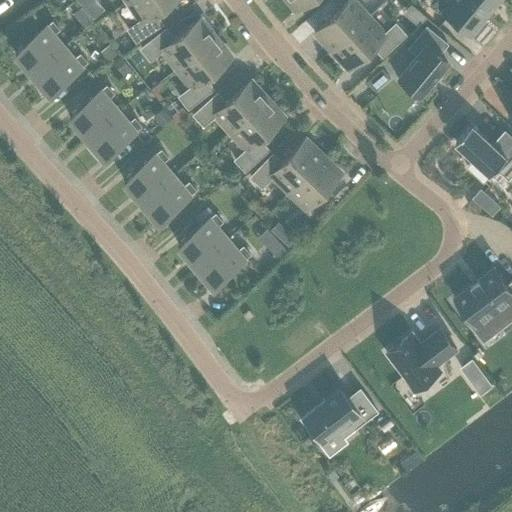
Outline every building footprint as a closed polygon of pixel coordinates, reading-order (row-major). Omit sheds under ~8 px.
[(172,0),(138,0),(130,6),(140,21),(127,29),(135,40),(160,23),(153,13),(172,0)] [(286,0),(295,10),(308,0),(286,0)] [(335,55),(371,21),(352,0),(347,0),(314,32),(335,55)] [(440,10),(470,35),(487,14),(470,0),(446,0),(435,0),(433,4),(440,10)] [(470,0),(487,14),(499,0),(470,0)] [(80,6),(72,13),(84,28),(93,21),(90,18),(80,6)] [(175,68),(215,37),(199,18),(172,38),(165,29),(141,48),(149,58),(161,49),(175,68)] [(59,29),(51,20),(45,25),(14,51),(32,72),(63,46),(53,34),(59,29)] [(383,34),(371,21),(335,55),(348,69),(373,46),(381,55),(403,34),(394,24),(383,34)] [(448,43),(425,25),(406,48),(416,56),(397,79),(419,96),(447,63),(438,55),(448,43)] [(230,57),(215,37),(175,68),(190,87),(179,96),(187,106),(211,88),(203,78),(230,57)] [(108,44),(99,51),(107,61),(117,52),(109,43),(108,44)] [(63,46),(32,72),(50,94),(81,67),(87,62),(79,53),(73,58),(63,46)] [(118,55),(111,61),(122,74),(129,68),(118,55)] [(230,131),(266,98),(249,79),(224,102),(216,93),(193,113),(203,124),(214,114),(230,131)] [(99,89),(68,115),(86,136),(117,110),(107,98),(113,93),(106,84),(100,89),(99,89)] [(509,96),(511,92),(511,88),(508,85),(502,91),(509,96)] [(283,117),(266,98),(230,131),(246,149),(235,159),(244,169),(266,149),(258,139),(283,117)] [(181,107),(171,116),(175,121),(176,122),(187,113),(181,107)] [(158,112),(153,117),(161,127),(171,118),(163,108),(158,112)] [(117,110),(86,136),(104,158),(135,131),(141,126),(134,117),(127,122),(117,110)] [(470,123),(453,141),(472,158),(466,164),(480,177),(486,171),(489,173),(495,166),(507,177),(511,171),(511,135),(505,130),(493,143),(470,123)] [(270,175),(283,187),(317,151),(304,138),(280,162),(271,154),(250,176),(260,185),(270,175)] [(123,179),(140,200),(171,174),(162,162),(168,157),(160,148),(154,153),(123,179)] [(317,151),(283,187),(306,208),(340,173),(317,151)] [(171,174),(140,200),(159,222),(189,196),(195,190),(188,182),(181,187),(171,174)] [(486,193),(481,188),(473,197),(478,202),(486,193)] [(208,217),(177,243),(195,264),(226,238),(216,226),(222,221),(215,212),(208,218),(208,217)] [(283,235),(280,239),(288,246),(295,238),(288,231),(283,235)] [(226,238),(195,264),(213,285),(244,259),(243,259),(250,254),(242,245),(236,250),(226,238)] [(274,244),(269,248),(278,258),(287,250),(277,240),(274,244)] [(494,268),(454,297),(466,313),(463,316),(473,329),(489,316),(494,323),(511,309),(511,278),(506,283),(494,268)] [(412,332),(386,352),(414,390),(441,370),(436,364),(457,349),(441,328),(427,338),(428,340),(422,345),(412,332)] [(470,380),(475,386),(487,377),(473,358),(460,368),(470,380)] [(339,387),(299,418),(320,445),(337,431),(342,437),(377,411),(359,387),(346,397),(339,387)]
